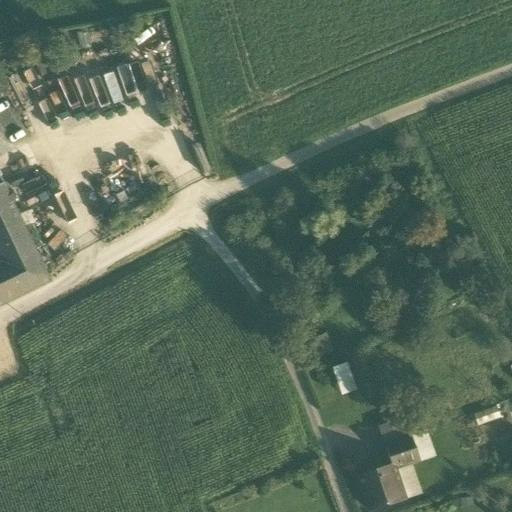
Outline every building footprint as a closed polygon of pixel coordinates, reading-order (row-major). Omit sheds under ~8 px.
[(0,176),(0,260),(1,264),(0,264),(0,307),(51,282),(3,184),(0,176)] [(326,333),(303,345),(312,361),(334,350),(326,333)] [(357,391),(347,362),(332,368),(342,396),(357,391)] [(496,407),(473,415),(477,427),(501,418),(496,407)] [(384,444),(412,435),(406,417),(378,426),(384,444)] [(427,430),(412,435),(421,463),(436,458),(427,430)] [(393,463),(395,471),(412,465),(421,463),(412,435),(384,444),(391,464),(393,463)] [(358,475),(370,511),(405,500),(395,471),(393,463),(391,464),(358,475)] [(422,495),(412,465),(395,471),(405,500),(422,495)]
